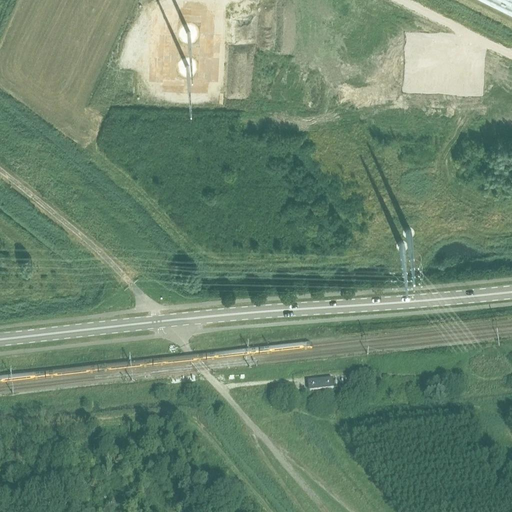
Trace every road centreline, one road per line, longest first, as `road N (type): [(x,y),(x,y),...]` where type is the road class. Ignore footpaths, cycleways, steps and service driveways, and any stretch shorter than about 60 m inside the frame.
road 1 (primary): [(164,321),(511,292)]
road 2 (unclassified): [(325,511),(164,321)]
road 3 (unclassified): [(164,321),(80,234),(0,170)]
road 4 (primary): [(0,340),(164,321)]
